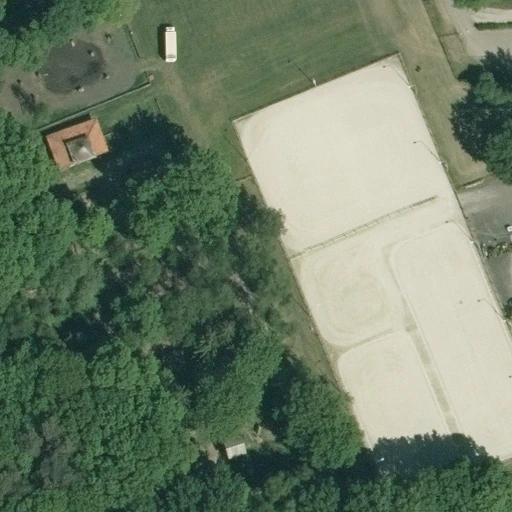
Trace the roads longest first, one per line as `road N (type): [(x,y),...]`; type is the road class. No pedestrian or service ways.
road 1 (unclassified): [(330,511),(220,237)]
road 2 (track): [(53,262),(195,223),(210,224),(220,237)]
road 3 (track): [(132,359),(22,408),(0,453)]
